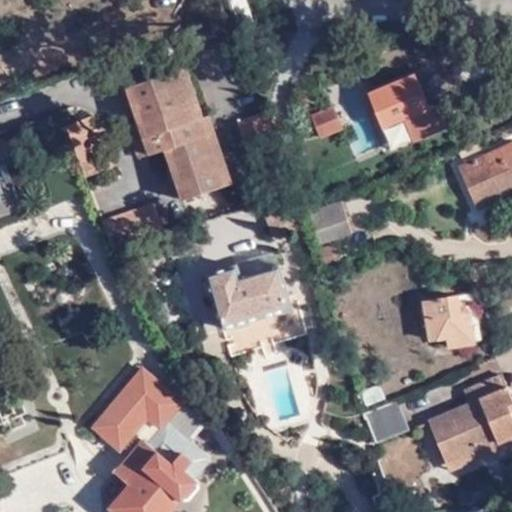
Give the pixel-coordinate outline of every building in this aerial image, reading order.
[(137,124),(143,140),(159,135),(177,184),(225,168),(203,101),(198,103),(180,53),(119,76),(137,124)] [(384,126),(406,117),(428,108),(414,72),(369,91),(384,126)] [(258,180),(286,170),(263,98),(235,107),(258,180)] [(428,108),(406,117),(416,137),(458,119),(450,99),(428,108)] [(62,113),(83,163),(111,152),(91,103),(62,113)] [(309,115),(318,141),(343,132),(334,106),(309,115)] [(133,145),(143,140),(137,124),(127,127),(133,145)] [(511,143),(459,167),(477,207),(511,192),(511,143)] [(288,177),(286,170),(258,180),(260,186),(288,177)] [(272,229),(303,219),(299,209),(288,177),(260,186),(272,229)] [(153,190),(102,208),(110,229),(161,213),(153,190)] [(338,197),(308,208),(318,243),(350,231),(338,197)] [(163,219),(161,213),(110,229),(114,235),(163,219)] [(234,261),(204,269),(220,324),(289,306),(276,261),(236,272),(234,261)] [(462,293),(429,297),(435,334),(451,332),(452,337),(476,332),(471,307),(465,308),(462,293)] [(469,399),(429,416),(449,463),(511,438),(511,390),(502,369),(465,387),(469,399)] [(124,404),(100,431),(115,443),(139,415),(133,409),(154,385),(141,373),(118,400),(124,404)] [(176,395),(160,382),(156,387),(141,408),(143,410),(155,421),(176,395)] [(379,383),(361,390),(367,406),(386,397),(379,383)] [(133,409),(139,415),(143,410),(141,408),(156,387),(154,385),(133,409)] [(438,393),(416,403),(423,418),(445,407),(438,393)] [(395,399),(367,406),(378,438),(406,425),(395,399)] [(172,424),(181,439),(199,427),(189,413),(172,424)] [(123,480),(105,502),(117,511),(164,511),(195,476),(191,472),(198,463),(177,447),(176,450),(156,434),(148,444),(138,435),(111,469),(123,480)] [(45,481),(45,465),(8,464),(8,481),(45,481)]
